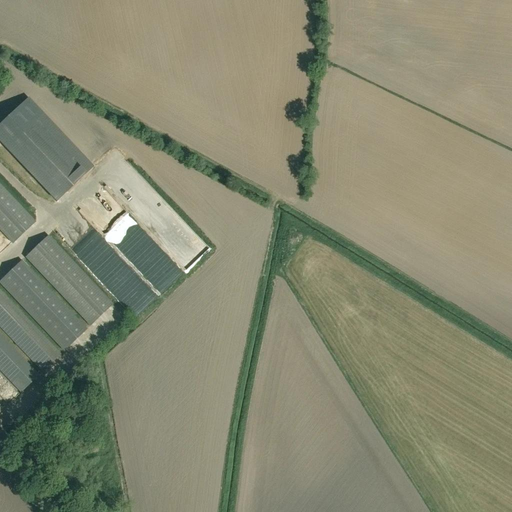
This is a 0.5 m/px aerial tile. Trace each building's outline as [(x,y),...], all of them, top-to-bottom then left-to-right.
[(29,100),(0,126),(0,142),(57,203),(93,169),(29,100)] [(35,224),(0,186),(0,231),(13,245),(35,224)] [(53,232),(76,257),(86,248),(80,243),(86,237),(91,242),(98,236),(76,211),(53,232)] [(112,306),(48,237),(26,258),(90,327),(112,306)] [(22,262),(0,282),(0,283),(64,351),(86,330),(22,262)] [(60,356),(27,320),(0,292),(0,327),(42,372),(60,356)] [(38,376),(0,335),(0,371),(21,393),(38,376)]
